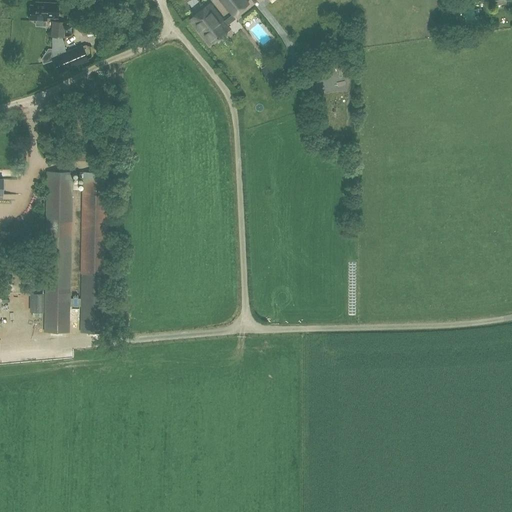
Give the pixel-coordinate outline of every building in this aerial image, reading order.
[(218,0),(233,17),(250,4),(247,0),(218,0)] [(57,18),(57,4),(36,3),(36,6),(30,5),(29,19),(46,20),(46,17),(57,18)] [(230,29),(209,3),(189,19),(210,45),(230,29)] [(494,18),(507,16),(506,9),(493,11),(494,18)] [(89,17),(90,33),(99,33),(99,17),(89,17)] [(61,36),(63,36),(64,21),(52,21),(52,35),(61,36)] [(61,36),(52,35),(51,48),(48,48),(41,57),(43,63),(52,60),(51,57),(65,51),(61,36)] [(88,61),(81,44),(65,51),(51,57),(52,60),(58,73),(88,61)] [(296,56),(302,68),(312,63),(306,51),(296,56)] [(279,62),(264,71),(274,87),(289,77),(279,62)] [(85,144),(65,144),(64,160),(84,160),(85,144)] [(70,298),(72,172),(46,171),(45,268),(44,332),(69,332),(70,306),(77,306),(78,295),(73,295),(73,298),(70,298)] [(83,172),(81,274),(80,332),(105,333),(108,172),(83,172)] [(43,312),(44,293),(30,293),(30,311),(43,312)]
